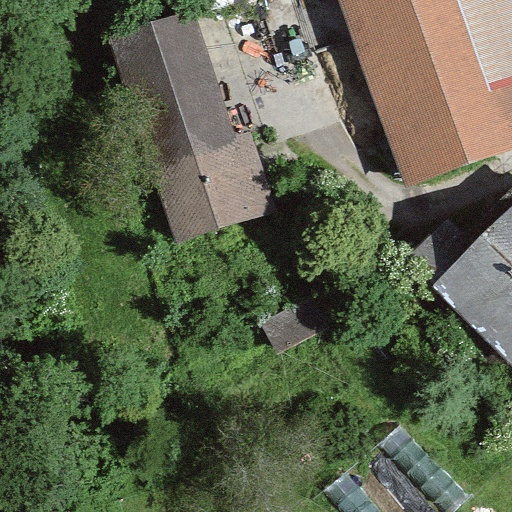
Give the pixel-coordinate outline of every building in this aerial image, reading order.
[(487,88),(511,78),(511,0),(349,0),(411,178),(507,144),(487,88)] [(152,172),(224,148),(182,19),(110,43),(132,110),(152,172)] [(173,236),(262,207),(240,142),(224,148),(152,172),(151,172),(173,236)] [(443,317),(493,367),(511,348),(511,188),(459,241),(442,224),(404,261),(451,309),(443,317)] [(272,352),(316,328),(304,304),(259,327),(272,352)]
